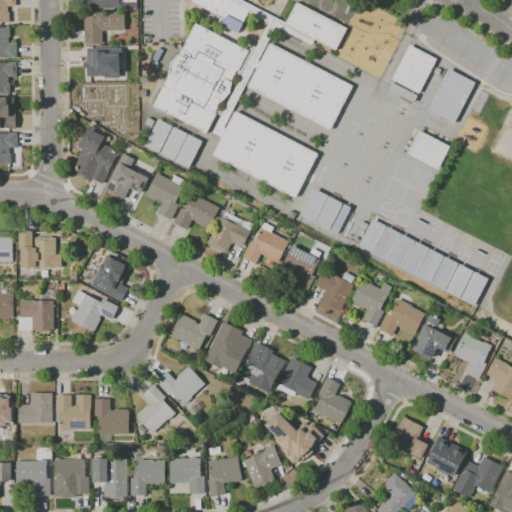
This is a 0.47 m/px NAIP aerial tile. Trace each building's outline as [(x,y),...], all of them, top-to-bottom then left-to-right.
[(0,23),(0,0),(16,0),(16,6),(8,6),(8,13),(9,13),(9,23),(0,23)] [(123,0),(123,8),(82,8),(81,0),(123,0)] [(123,0),(136,0),(136,2),(137,2),(137,10),(123,10),(123,8),(123,0)] [(248,12),(241,27),(191,2),(192,0),(242,0),(252,5),(248,12)] [(286,23),(297,3),(347,29),(336,50),(315,39),(285,24),(286,23)] [(252,5),(286,23),(285,24),(315,39),(312,45),(276,27),(258,61),(260,62),(257,68),(255,67),(223,128),(226,129),(222,137),(212,133),(221,116),(216,113),(215,113),(217,109),(223,112),(241,77),(235,73),(237,70),(239,71),(249,51),(252,45),(256,48),(269,23),(248,12),(252,5)] [(85,44),(85,13),(125,13),(125,31),(102,31),(102,44),(85,44)] [(178,55),(179,55),(196,23),(249,51),(239,71),(237,70),(235,73),(231,82),(232,83),(230,94),(222,101),(221,101),(217,109),(215,113),(216,113),(206,133),(153,106),(169,74),(171,63),(178,55)] [(0,59),(0,28),(6,28),(6,27),(10,27),(10,37),(8,37),(8,43),(16,43),(17,59),(0,59)] [(260,62),(270,43),(353,86),(330,130),(247,87),(257,68),(260,62)] [(419,94),(392,80),(409,45),(437,59),(419,94)] [(157,61),(153,59),(159,48),(163,50),(157,61)] [(83,81),(82,49),(99,49),(100,62),(123,62),(123,80),(83,81)] [(11,94),(2,94),(2,93),(0,93),(0,63),(8,63),(8,62),(17,62),(17,77),(9,77),(9,84),(10,84),(11,94)] [(455,123),(428,110),(449,69),(475,83),(455,123)] [(387,89),(412,103),(416,96),(391,81),(389,84),(387,89)] [(101,118),(85,118),(85,110),(81,110),(81,99),(82,99),(82,85),(126,84),(126,108),(125,108),(125,134),(119,135),(119,131),(115,132),(115,128),(109,128),(109,124),(101,125),(101,118)] [(16,129),(0,129),(0,98),(7,98),(14,98),(14,114),(16,114),(16,129)] [(226,129),(235,111),(318,154),(303,184),(295,198),(212,155),(222,137),(226,129)] [(158,153),(145,146),(158,119),(172,126),(158,153)] [(77,164),(79,159),(78,159),(82,150),(78,147),(89,125),(96,128),(94,132),(104,137),(101,144),(105,147),(106,146),(119,152),(102,184),(92,179),(91,182),(84,178),(85,176),(83,176),(79,174),(78,172),(77,172),(77,164)] [(174,127),(187,134),(174,161),(160,154),(174,127)] [(438,170),(407,154),(419,130),(450,147),(438,170)] [(11,164),(0,164),(0,134),(9,134),(9,133),(17,133),(17,148),(9,148),(9,155),(11,155),(11,164)] [(188,135),(202,142),(189,169),(175,162),(188,135)] [(129,190),(124,199),(105,189),(123,154),(135,160),(130,169),(138,173),(139,172),(149,177),(148,178),(149,179),(141,194),(131,189),(129,190)] [(171,220),(158,213),(163,203),(160,202),(159,203),(147,197),(148,195),(146,194),(157,174),(170,181),(173,175),(183,180),(180,186),(183,188),(175,203),(179,205),(171,220)] [(315,223),(301,216),(314,189),(328,196),(315,223)] [(187,230),(174,223),(182,208),(185,210),(193,194),(220,208),(208,230),(196,223),(196,222),(193,220),(187,230)] [(329,196),(343,203),(329,230),(315,223),(329,196)] [(337,235),(330,231),(344,204),(351,208),(337,235)] [(226,253),(223,251),(223,253),(210,246),(210,245),(207,243),(221,217),(223,218),(226,212),(230,214),(231,211),(235,213),(234,216),(242,220),(239,225),(251,232),(243,248),(233,243),(232,245),(231,244),(226,253)] [(251,231),(240,225),(243,219),(254,225),(251,231)] [(373,253),(359,246),(364,236),(361,234),(362,231),(366,233),(373,219),(386,226),(373,253)] [(278,264),(264,257),(265,256),(261,254),(256,264),(242,257),(250,242),(254,244),(265,223),(274,228),(271,233),(289,242),(288,244),(289,244),(287,247),(285,250),(282,256),(282,255),(278,264)] [(387,261),(373,254),(387,227),(401,234),(387,261)] [(34,270),(26,270),(26,268),(21,268),(21,247),(19,247),(19,231),(33,231),(33,238),(37,238),(37,237),(52,237),(52,238),(56,238),(56,267),(37,267),(37,268),(34,268),(34,270)] [(401,268),(388,261),(402,234),(415,241),(401,268)] [(0,238),(11,238),(11,239),(13,239),(13,262),(0,262),(0,238)] [(416,276),(402,268),(416,242),(430,249),(416,276)] [(86,254),(82,254),(79,251),(79,248),(81,245),(85,244),(88,247),(89,251),(86,254)] [(307,293),(294,286),(300,275),(282,266),(293,245),(310,254),(313,249),(321,253),(318,259),(320,260),(312,275),(315,277),(307,293)] [(430,283),(416,276),(430,249),(444,256),(430,283)] [(122,302),(109,296),(109,295),(91,286),(106,256),(130,268),(122,285),(128,289),(122,302)] [(445,257),(459,264),(445,290),(431,283),(445,257)] [(460,265),(472,272),(460,298),(446,291),(460,265)] [(340,312),(321,302),(325,293),(325,292),(325,291),(315,286),(324,269),(337,276),(342,279),(345,272),(355,277),(351,284),(354,285),(340,312)] [(475,273),(487,280),(475,306),(462,299),(475,273)] [(376,327),(363,319),(368,309),(365,308),(364,309),(352,302),(352,301),(351,301),(355,294),(352,293),(356,285),(359,286),(362,280),(381,289),(384,283),(392,287),(380,309),(384,311),(376,327)] [(93,332),(72,321),(80,306),(72,302),(79,290),(101,302),(103,299),(119,307),(112,320),(102,315),(100,318),(101,319),(95,331),(93,331),(93,332)] [(0,294),(1,294),(1,291),(7,291),(7,294),(14,294),(14,317),(12,317),(12,318),(0,318),(0,294)] [(392,336),(379,329),(387,314),(390,315),(398,299),(412,306),(412,307),(425,314),(415,335),(413,334),(413,335),(400,329),(401,328),(398,326),(392,336)] [(20,311),(20,300),(35,300),(35,302),(54,302),(54,330),(50,330),(50,332),(36,332),(36,330),(19,330),(20,318),(20,315),(19,315),(19,311),(20,311)] [(199,350),(196,349),(195,350),(188,346),(188,345),(172,336),(182,316),(183,316),(184,315),(197,322),(196,323),(199,325),(205,314),(218,321),(210,336),(207,335),(199,350)] [(439,348),(438,349),(437,349),(432,359),(412,349),(430,314),(434,316),(434,315),(438,317),(437,318),(440,320),(435,330),(442,333),(443,331),(457,338),(449,353),(439,348)] [(240,365),(231,360),(228,358),(226,362),(217,357),(217,359),(209,355),(212,349),(210,348),(224,322),(227,324),(228,322),(240,328),(239,330),(243,332),(238,341),(239,342),(249,348),(240,365)] [(478,380),(465,373),(471,362),(468,361),(468,362),(454,355),(455,354),(454,353),(464,333),(483,343),(484,342),(492,346),(483,363),(486,364),(478,380)] [(271,389),(251,379),(251,380),(243,376),(252,360),(248,358),(256,342),(270,349),(264,360),(265,360),(270,352),(285,361),(271,389)] [(309,400),(295,393),(294,397),(277,388),(280,384),(279,383),(292,357),(312,367),(307,377),(308,377),(307,378),(317,383),(316,384),(317,385),(309,400)] [(511,398),(511,400),(492,390),(496,381),(495,381),(496,380),(486,375),(495,358),(508,364),(507,365),(511,367),(511,398)] [(183,405),(171,393),(168,395),(156,382),(167,372),(175,381),(178,378),(177,377),(187,367),(188,368),(189,367),(205,384),(191,397),(192,398),(186,404),(185,403),(183,405)] [(341,424),(317,413),(317,411),(315,411),(323,394),(320,393),(326,378),(340,384),(335,395),(338,396),(351,402),(351,403),(341,424)] [(152,434),(136,417),(138,416),(137,415),(147,405),(148,406),(151,403),(143,395),(154,385),(166,398),(163,400),(175,414),(169,420),(168,419),(152,434)] [(53,423),(18,423),(18,405),(31,405),(31,393),(53,393),(53,423)] [(74,407),(76,405),(76,396),(89,395),(90,430),(69,430),(69,431),(60,431),(60,422),(57,422),(57,395),(71,395),(72,407),(74,407)] [(298,405),(292,402),(294,396),(301,399),(298,405)] [(110,445),(99,444),(100,434),(99,434),(99,417),(95,416),(95,399),(110,399),(110,411),(114,411),(114,409),(128,410),(128,411),(129,411),(129,435),(110,434),(110,436),(110,445)] [(295,412),(286,409),(288,403),(297,406),(295,412)] [(0,407),(12,407),(12,408),(14,409),(14,432),(0,432),(0,407)] [(294,455),(276,441),(289,424),(288,423),(293,416),(308,428),(311,425),(324,435),(315,447),(306,440),(304,443),(305,444),(296,455),(295,454),(294,455)] [(421,460),(390,444),(404,417),(423,427),(419,436),(420,436),(418,440),(428,445),(421,460)] [(143,434),(138,428),(141,424),(147,429),(143,434)] [(452,483),(435,474),(431,481),(422,476),(425,469),(424,469),(432,454),(429,452),(437,436),(451,443),(445,453),(448,455),(449,453),(463,461),(452,483)] [(259,488),(257,488),(256,488),(254,486),(244,461),(262,453),(264,452),(266,449),(274,445),(282,465),(272,469),(272,470),(271,470),(274,477),(264,481),(264,484),(264,485),(263,486),(261,488),(260,488),(259,488)] [(211,497),(208,480),(212,480),(209,462),(210,462),(209,461),(217,460),(217,461),(238,457),(242,479),(240,480),(240,481),(228,483),(228,482),(224,483),(226,494),(211,497)] [(469,498),(453,489),(460,475),(461,475),(468,461),(478,466),(479,465),(480,466),(484,457),(503,467),(490,493),(475,486),(474,488),(474,491),(473,493),(471,494),(469,498)] [(89,495),(74,495),(74,483),(70,483),(70,484),(57,484),(57,482),(54,482),(54,460),(74,460),(74,459),(81,458),(81,460),(85,460),(85,468),(88,468),(88,472),(86,472),(86,477),(89,477),(89,495)] [(124,499),(109,499),(109,497),(105,497),(105,486),(94,486),(94,458),(128,459),(128,471),(129,471),(129,479),(128,479),(128,497),(124,497),(124,499)] [(204,494),(190,494),(190,482),(186,482),(186,484),(172,484),(172,482),(170,482),(170,459),(189,459),(189,458),(197,458),(197,459),(201,459),(201,472),(202,472),(202,475),(201,474),(201,476),(205,476),(204,494)] [(147,495),(131,495),(131,478),(135,478),(135,459),(144,459),(144,461),(165,460),(165,483),(164,483),(164,485),(150,485),(150,484),(146,484),(147,495)] [(51,496),(35,496),(36,485),(32,484),(32,486),(18,486),(18,485),(16,485),(16,461),(38,461),(38,460),(51,460),(51,496)] [(0,463),(12,463),(12,481),(9,481),(9,482),(3,482),(2,482),(2,486),(0,486),(0,463)] [(285,472),(283,467),(289,464),(291,468),(285,472)] [(413,477),(407,474),(410,468),(416,471),(413,477)] [(511,511),(500,511),(489,505),(506,471),(507,471),(508,470),(511,472),(511,511)] [(399,511),(379,511),(377,510),(392,495),(383,486),(395,473),(403,481),(404,480),(408,484),(407,485),(416,494),(410,500),(415,504),(408,511),(404,507),(399,511)] [(345,511),(344,511),(356,499),(369,511),(345,511)] [(374,511),(372,511),(368,508),(372,503),(378,508),(374,511)]
